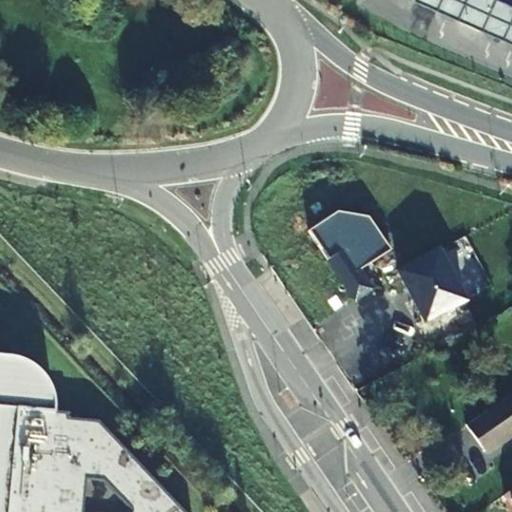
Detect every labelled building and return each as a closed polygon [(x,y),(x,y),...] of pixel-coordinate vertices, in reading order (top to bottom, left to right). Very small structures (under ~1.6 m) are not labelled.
[(413,0),(411,5),(458,25),(468,0),(413,0)] [(493,2),(488,0),(468,0),(458,25),(478,34),(493,2)] [(511,10),(493,2),(478,34),(511,49),(511,10)] [(367,288),(337,239),(318,250),(348,299),(367,288)] [(468,300),(437,246),(391,272),(422,327),(468,300)] [(0,511),(182,511),(97,423),(67,420),(68,415),(52,414),(51,400),(47,387),(34,369),(14,358),(0,356),(0,511)] [(495,407),(467,423),(480,447),(509,429),(511,432),(511,430),(511,393),(494,404),(495,407)] [(511,486),(502,493),(511,508),(511,486)]
